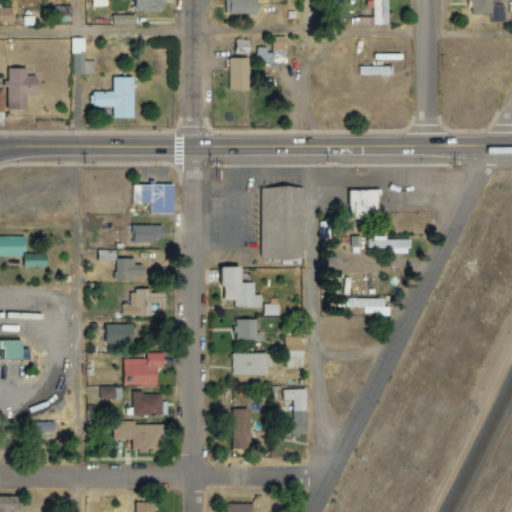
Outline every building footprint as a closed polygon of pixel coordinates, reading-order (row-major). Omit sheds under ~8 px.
[(131,0),(158,0),(158,9),(131,10),(131,0)] [(256,15),(256,0),(224,0),(224,15),(256,15)] [(373,26),(387,26),(386,0),(372,0),(372,1),(366,1),(366,8),(372,8),(373,26)] [(491,15),(491,23),(503,22),(503,6),(490,7),(489,0),(469,0),(470,15),(491,15)] [(0,6),(10,6),(10,20),(0,20),(0,6)] [(69,6),(51,8),(52,19),(69,18),(69,6)] [(135,25),(134,16),(112,16),(112,25),(135,25)] [(285,38),(270,37),(269,49),(255,47),(254,64),(283,66),(285,38)] [(71,74),(93,75),(93,62),(83,61),(84,39),(72,39),(71,74)] [(248,54),(247,40),(234,41),(234,55),(248,54)] [(247,91),(247,59),(227,59),(227,91),(247,91)] [(3,67),(23,66),(23,74),(32,74),(32,92),(23,92),(23,112),(3,112),(3,85),(0,85),(0,79),(3,79),(3,67)] [(109,76),(109,89),(89,89),(89,105),(109,105),(109,116),(130,116),(129,76),(109,76)] [(149,213),(172,213),(172,185),(132,184),(132,203),(149,203),(149,213)] [(257,186),(299,186),(298,256),(257,256),(257,186)] [(376,190),(347,190),(348,217),(377,217),(376,190)] [(163,225),(131,226),(131,243),(156,243),(155,238),(163,238),(163,225)] [(0,234),(19,234),(19,256),(0,256),(0,234)] [(408,239),(384,240),(384,236),(366,236),(366,250),(387,249),(387,254),(408,254),(408,239)] [(114,250),(96,250),(96,261),(114,261),(114,250)] [(45,254),(22,254),(23,268),(46,267),(45,254)] [(114,280),(130,280),(130,276),(141,276),(142,265),(132,265),(133,259),(114,258),(114,280)] [(253,283),(240,283),(240,266),(221,267),(222,301),(233,300),(233,307),(260,307),(260,295),(253,295),(253,283)] [(150,316),(150,306),(164,306),(164,293),(150,293),(150,290),(129,290),(129,305),(120,305),(120,316),(150,316)] [(363,307),(362,314),(387,315),(388,306),(382,306),(382,299),(345,298),(344,307),(363,307)] [(262,315),(277,315),(277,304),(262,304),(262,315)] [(255,319),(234,320),(234,340),(260,340),(260,332),(255,332),(255,319)] [(131,324),(104,325),(105,343),(132,343),(131,324)] [(284,368),(302,368),(301,337),(284,337),(284,368)] [(0,339),(19,338),(19,358),(1,359),(0,339)] [(163,353),(145,353),(145,359),(123,359),(122,385),(156,386),(156,368),(163,368),(163,353)] [(231,375),(265,375),(265,367),(270,367),(270,353),(230,354),(231,375)] [(120,399),(120,387),(99,387),(99,399),(120,399)] [(281,390),(282,400),(291,400),(292,420),(286,420),(286,435),(305,435),(304,389),(281,390)] [(161,393),(131,393),(132,415),(166,415),(166,401),(161,402),(161,393)] [(231,449),(249,449),(249,409),(230,409),(231,449)] [(31,423),(32,432),(53,432),(53,422),(31,423)] [(162,425),(135,425),(135,422),(111,422),(112,440),(131,440),(131,452),(162,451),(162,425)] [(17,511),(17,496),(0,496),(0,511),(17,511)] [(153,511),(154,502),(134,502),(134,511),(153,511)]
